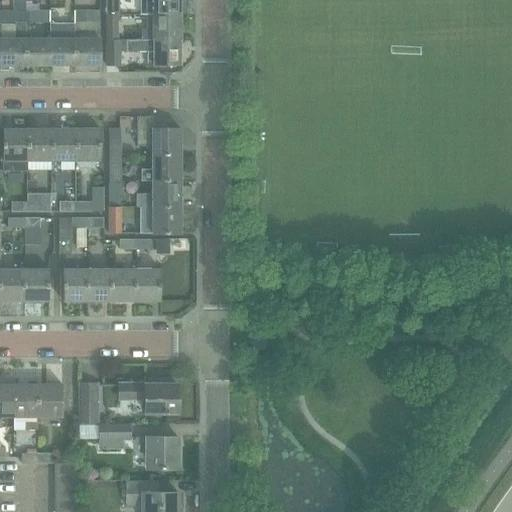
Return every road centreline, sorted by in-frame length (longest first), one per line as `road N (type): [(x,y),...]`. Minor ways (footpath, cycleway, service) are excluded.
road 1 (residential): [(215,346),(210,99)]
road 2 (residential): [(0,346),(215,346)]
road 3 (residential): [(0,97),(210,99)]
road 4 (residential): [(216,511),(215,346)]
